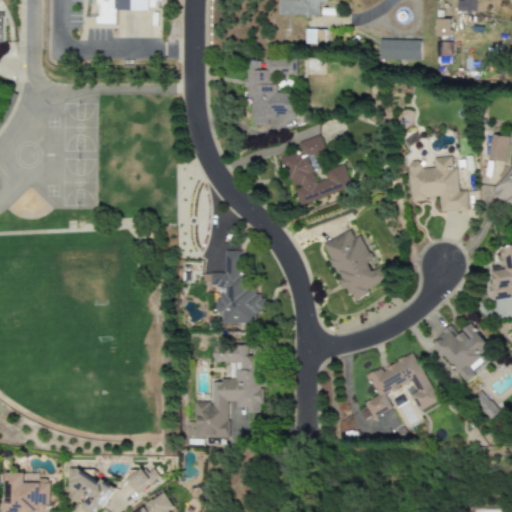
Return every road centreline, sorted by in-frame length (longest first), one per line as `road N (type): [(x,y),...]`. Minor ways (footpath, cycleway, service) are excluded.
road 1 (residential): [(193,0),(195,140),(295,284),(301,441)]
road 2 (residential): [(30,0),(30,68),(47,90),(190,90)]
road 3 (residential): [(302,351),(347,345),(402,322),(432,293),(445,256)]
